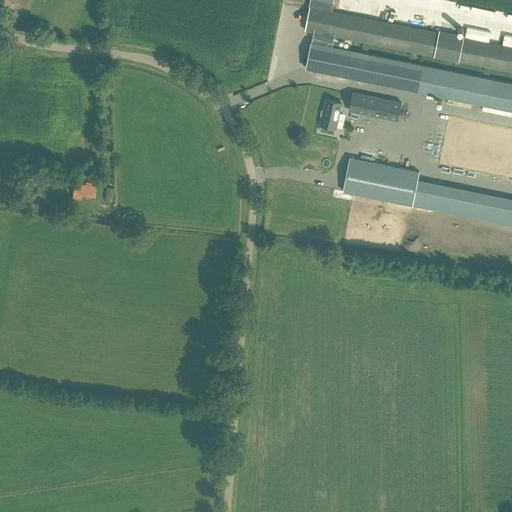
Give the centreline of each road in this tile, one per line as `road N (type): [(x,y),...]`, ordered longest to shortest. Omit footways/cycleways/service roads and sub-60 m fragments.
road 1 (unclassified): [(0,31),(158,63),(202,89),(236,131),(253,198),(226,511)]
road 2 (unknown): [(224,112),(301,82),(431,105)]
road 3 (unknown): [(511,202),(435,190),(428,181),(431,105)]
